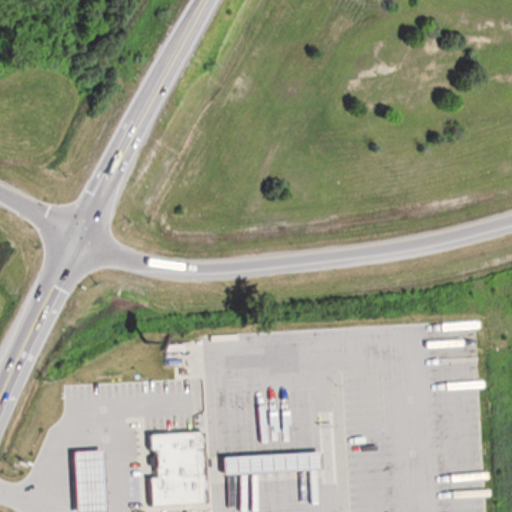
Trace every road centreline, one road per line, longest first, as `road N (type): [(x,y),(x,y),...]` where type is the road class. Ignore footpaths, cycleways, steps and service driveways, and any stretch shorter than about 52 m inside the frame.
road 1 (motorway): [(71,239),(169,269),(231,267),(394,245),(511,218)]
road 2 (tertiary): [(0,392),(71,239),(204,0)]
